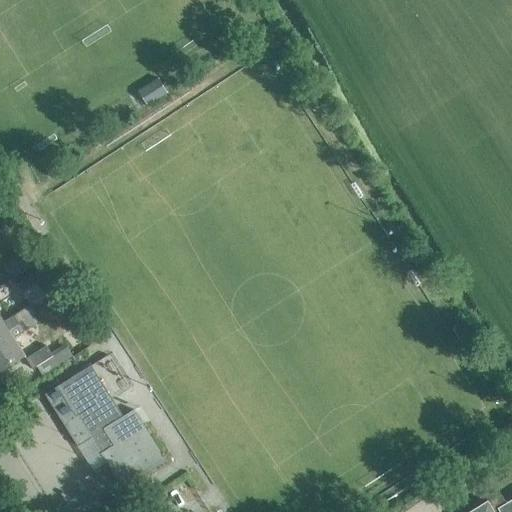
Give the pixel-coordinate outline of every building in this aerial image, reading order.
[(146,89),(152,99),(174,86),(168,76),(146,89)] [(11,278),(36,262),(28,248),(3,264),(11,278)] [(22,291),(46,276),(38,264),(14,279),(22,291)] [(13,315),(18,323),(30,315),(25,307),(13,315)] [(0,334),(5,331),(6,331),(8,329),(9,331),(19,324),(18,323),(13,315),(3,322),(0,316),(0,334)] [(36,324),(30,315),(18,323),(19,324),(24,331),(36,324)] [(9,331),(8,329),(6,331),(5,331),(0,334),(0,368),(24,354),(13,338),(24,331),(19,324),(9,331)] [(52,355),(46,345),(25,358),(32,368),(52,355)] [(123,416),(90,365),(44,394),(77,445),(92,436),(102,452),(110,466),(123,486),(166,459),(163,455),(134,409),(123,416)] [(511,511),(511,499),(506,503),(500,494),(487,502),(486,501),(468,511),(511,511)] [(118,502),(115,497),(107,502),(110,507),(118,502)]
